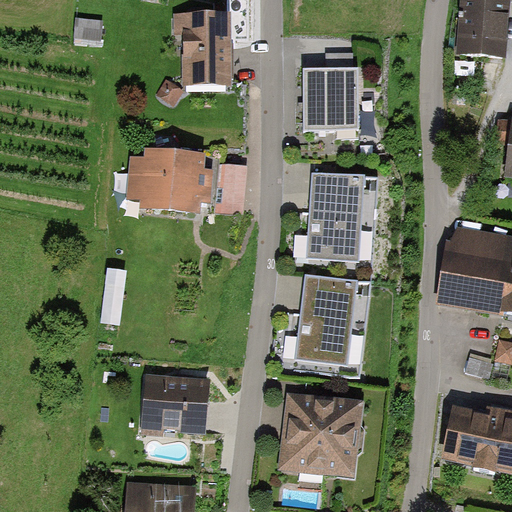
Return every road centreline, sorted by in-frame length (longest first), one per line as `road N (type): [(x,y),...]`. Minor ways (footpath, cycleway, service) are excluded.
road 1 (residential): [(237,511),(271,228),(273,0)]
road 2 (residential): [(439,0),(429,379),(413,511)]
